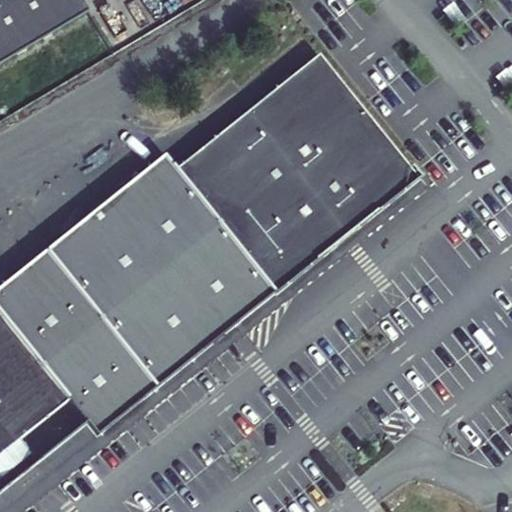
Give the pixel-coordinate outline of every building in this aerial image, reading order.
[(0,0),(0,53),(82,7),(78,0),(0,0)] [(415,181),(318,59),(175,168),(273,292),(320,256),(368,218),(415,181)] [(163,153),(0,281),(0,318),(67,400),(95,435),(273,292),(175,168),(163,153)] [(368,218),(320,256),(328,267),(376,228),(368,218)] [(0,454),(18,440),(67,400),(0,318),(0,454)] [(0,454),(0,486),(33,458),(18,440),(0,454)]
